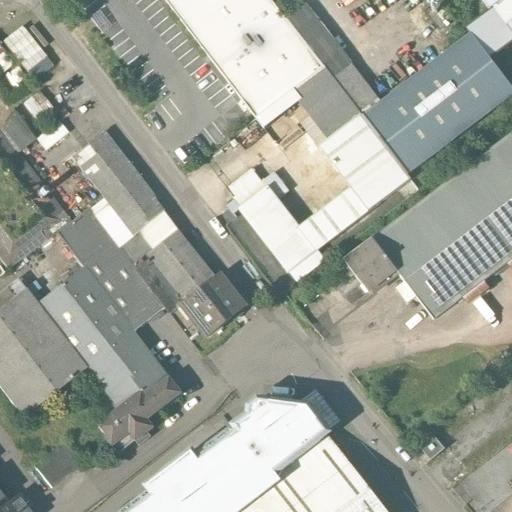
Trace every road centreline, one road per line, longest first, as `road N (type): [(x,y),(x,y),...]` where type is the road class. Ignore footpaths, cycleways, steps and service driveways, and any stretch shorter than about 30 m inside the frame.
road 1 (residential): [(254,299),(34,0)]
road 2 (unclassified): [(426,511),(286,341)]
